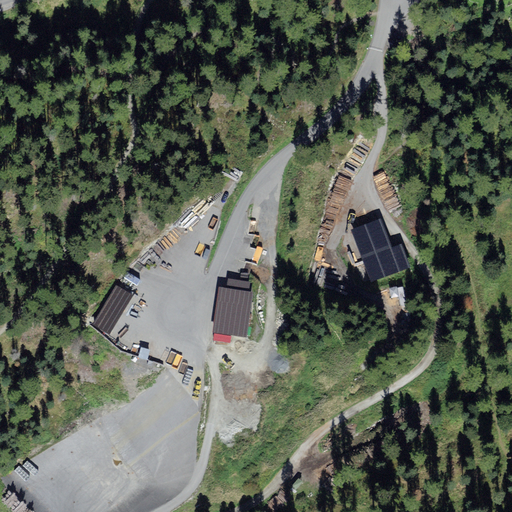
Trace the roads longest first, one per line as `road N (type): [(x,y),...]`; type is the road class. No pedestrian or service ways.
road 1 (track): [(234,511),(268,493),(310,439),(392,388),(434,349),(438,307),(427,276),(369,194),(366,174),(376,151)]
road 2 (track): [(377,49),(331,119),(253,187),(209,277)]
road 3 (track): [(376,151),(383,111),(377,49),(386,14)]
